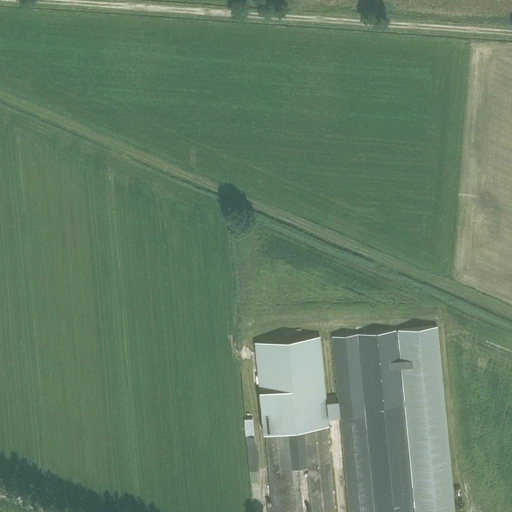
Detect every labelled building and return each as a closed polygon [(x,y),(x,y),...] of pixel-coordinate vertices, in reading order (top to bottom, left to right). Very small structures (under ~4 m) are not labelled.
[(11,43),(10,60),(15,61),(14,67),(25,68),(26,61),(33,62),(32,69),(37,70),(37,68),(44,68),(45,58),(33,57),(34,44),(11,43)] [(48,58),(47,72),(55,72),(56,62),(78,63),(79,47),(55,46),(54,58),(48,58)] [(88,79),(88,81),(101,82),(100,87),(107,88),(111,88),(113,60),(103,59),(103,53),(102,53),(98,53),(99,49),(91,48),(90,48),(90,49),(90,53),(90,57),(89,61),(89,65),(89,67),(89,71),(89,73),(88,79)] [(182,50),(181,57),(186,58),(183,71),(205,75),(205,73),(206,74),(208,64),(208,63),(207,63),(207,62),(194,59),(195,52),(182,50)] [(176,84),(175,90),(188,93),(189,86),(202,88),(205,75),(183,71),(181,84),(176,84)] [(167,100),(165,113),(173,114),(171,125),(180,127),(187,129),(187,128),(195,130),(199,113),(186,110),(187,103),(167,100)] [(414,511),(454,511),(437,326),(398,329),(414,511)] [(396,330),(332,336),(338,400),(339,416),(340,420),(348,511),(413,511),(403,404),(396,330)] [(320,337),(255,343),(258,374),(255,374),(256,382),(258,382),(263,431),(265,431),(272,511),(302,511),(298,468),(308,467),(310,491),(311,511),(334,511),(326,425),(328,424),(327,417),(339,416),(338,400),(326,401),(320,337)] [(257,417),(248,418),(249,435),(258,434),(257,417)] [(249,471),(257,470),(258,470),(255,436),(246,436),(249,471)]
